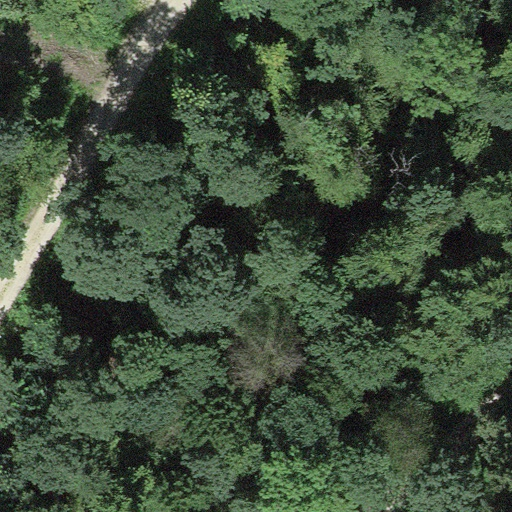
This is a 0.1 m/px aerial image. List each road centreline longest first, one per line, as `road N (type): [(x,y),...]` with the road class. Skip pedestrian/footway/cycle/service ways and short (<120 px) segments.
road 1 (track): [(173,0),(0,305)]
road 2 (track): [(380,511),(511,397)]
